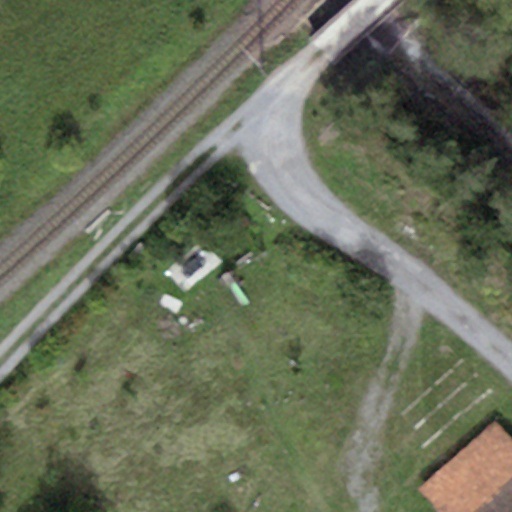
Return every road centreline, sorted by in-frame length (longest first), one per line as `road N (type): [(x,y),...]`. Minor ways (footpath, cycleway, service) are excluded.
road 1 (track): [(281,104),(211,146),(0,377)]
road 2 (track): [(416,276),(355,511)]
road 3 (track): [(416,276),(511,368)]
